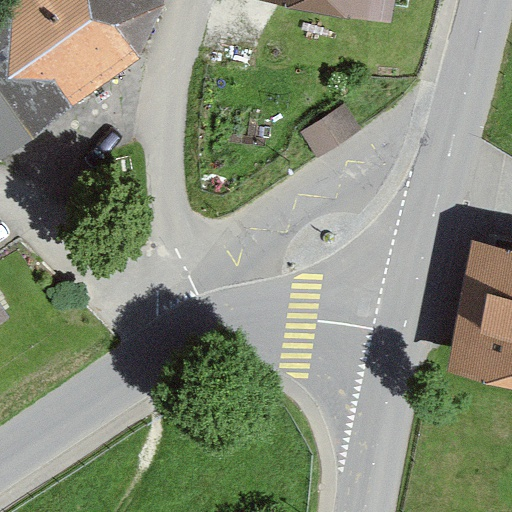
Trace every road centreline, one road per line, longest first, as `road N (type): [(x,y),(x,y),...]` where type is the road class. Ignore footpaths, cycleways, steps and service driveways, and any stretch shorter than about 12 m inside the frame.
road 1 (secondary): [(402,332),(303,320),(213,330),(0,464)]
road 2 (secondary): [(402,332),(485,0)]
road 3 (secondary): [(363,511),(402,332)]
